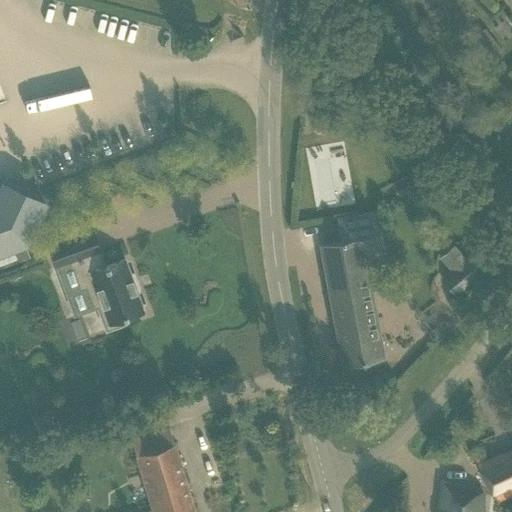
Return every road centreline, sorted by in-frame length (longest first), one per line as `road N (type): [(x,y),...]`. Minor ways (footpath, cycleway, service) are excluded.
road 1 (unclassified): [(323,488),(273,257),(274,0)]
road 2 (unclassified): [(323,488),(407,433),(511,318)]
